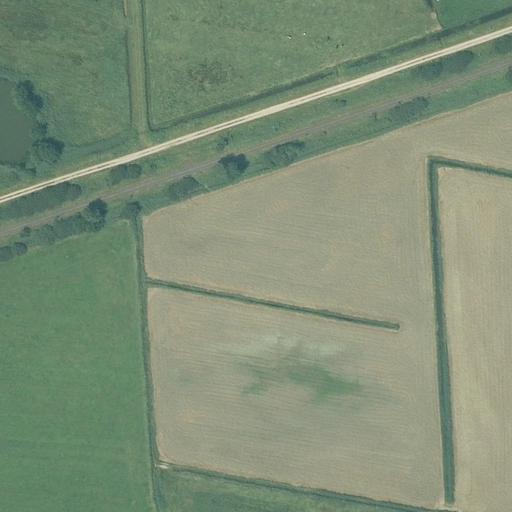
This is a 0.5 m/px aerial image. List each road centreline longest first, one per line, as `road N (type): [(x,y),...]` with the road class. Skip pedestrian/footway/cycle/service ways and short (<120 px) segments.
road 1 (unknown): [(511,30),(0,200)]
road 2 (track): [(133,0),(145,151)]
